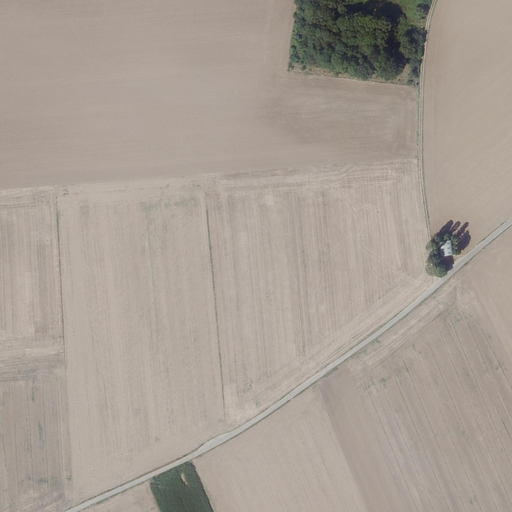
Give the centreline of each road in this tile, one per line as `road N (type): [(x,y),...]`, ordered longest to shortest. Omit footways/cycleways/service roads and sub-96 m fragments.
road 1 (unclassified): [(70,511),(222,439),(437,285),(511,220)]
road 2 (track): [(437,285),(421,179),(420,85),(435,0)]
